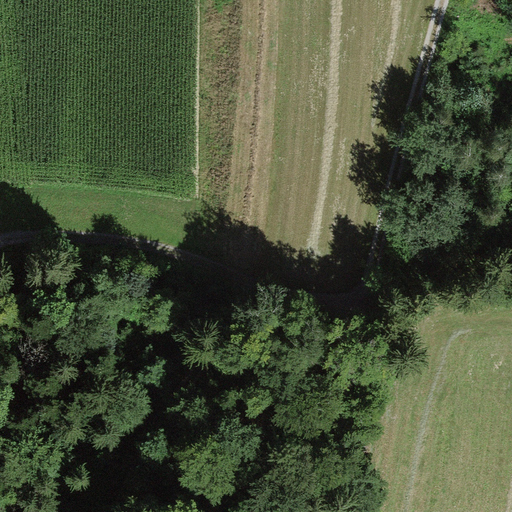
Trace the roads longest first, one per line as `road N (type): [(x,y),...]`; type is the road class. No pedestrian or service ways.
road 1 (track): [(344,511),(377,282),(449,0)]
road 2 (track): [(120,511),(160,417),(187,292),(372,335)]
road 3 (track): [(187,292),(0,249)]
